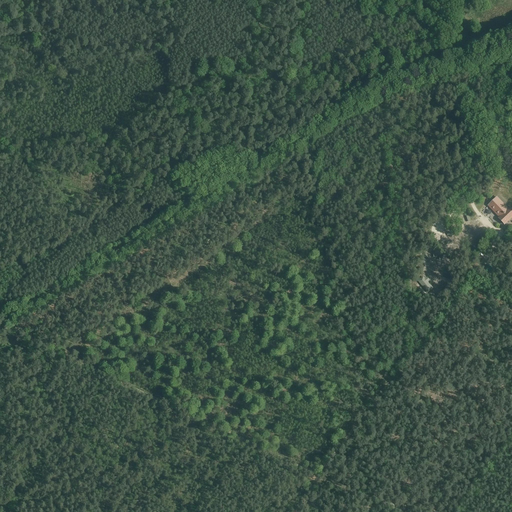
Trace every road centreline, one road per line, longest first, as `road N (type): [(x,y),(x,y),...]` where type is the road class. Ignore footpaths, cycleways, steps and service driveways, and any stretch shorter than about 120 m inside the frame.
road 1 (track): [(6,317),(382,92)]
road 2 (track): [(6,317),(71,357),(393,504)]
road 3 (track): [(416,343),(382,92)]
road 4 (track): [(409,361),(318,475)]
road 5 (track): [(382,92),(511,44)]
road 6 (track): [(499,237),(416,343)]
road 7 (track): [(496,129),(476,154),(469,189),(476,212),(499,237)]
